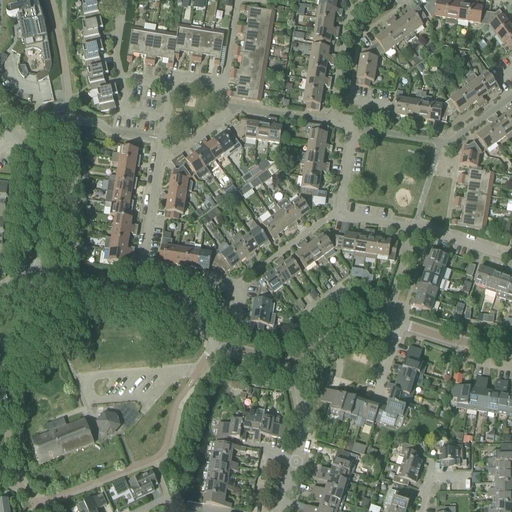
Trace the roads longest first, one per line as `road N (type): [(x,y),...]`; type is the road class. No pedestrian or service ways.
road 1 (residential): [(413,227),(340,213),(353,127),(333,119),(347,21),(371,0)]
road 2 (residential): [(281,511),(307,431),(292,362)]
road 3 (residential): [(137,291),(164,139)]
road 4 (residential): [(31,274),(44,170),(22,146)]
road 5 (residential): [(22,146),(28,160),(21,260),(31,274)]
road 6 (residential): [(0,475),(10,474),(11,375),(0,367)]
